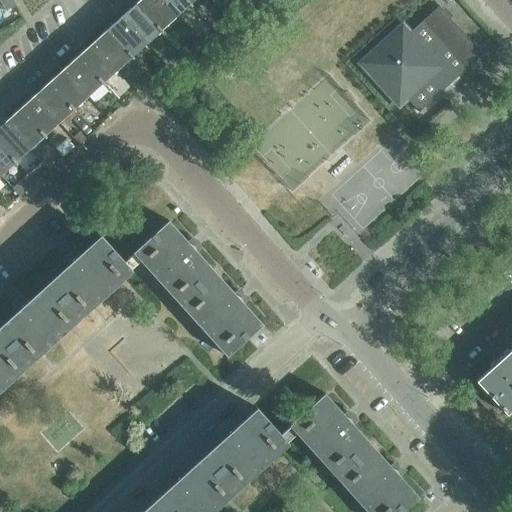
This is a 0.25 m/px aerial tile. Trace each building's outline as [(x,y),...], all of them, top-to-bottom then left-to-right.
[(16,5),(13,0),(0,0),(0,1),(5,11),(16,5)] [(127,10),(121,16),(146,43),(160,31),(161,32),(162,32),(133,0),(129,0),(123,6),(127,10)] [(133,0),(162,32),(163,31),(161,29),(175,17),(159,0),(133,0)] [(159,0),(175,17),(189,4),(190,6),(191,5),(186,0),(159,0)] [(219,6),(225,14),(231,8),(224,1),(219,6)] [(405,29),(402,25),(360,63),(398,105),(406,98),(419,112),(482,54),(435,2),(405,29)] [(115,22),(111,17),(103,25),(133,58),(134,57),(132,56),(146,43),(121,16),(115,22)] [(98,37),(92,42),(117,70),(131,57),(132,59),(133,58),(103,25),(94,32),(98,37)] [(86,48),(82,43),(73,51),(104,84),(105,84),(103,82),(117,70),(92,42),(86,48)] [(69,63),(63,69),(88,96),(102,84),(103,85),(104,84),(73,51),(65,58),(69,63)] [(57,74),(53,70),(44,77),(75,111),(76,110),(74,108),(88,96),(63,69),(57,74)] [(40,89),(34,95),(59,122),(72,110),(74,111),(75,111),(44,77),(36,85),(40,89)] [(23,96),(15,104),(46,137),(46,136),(45,135),(59,122),(34,95),(28,101),(23,96)] [(7,111),(11,116),(5,121),(30,149),(43,136),(45,138),(46,137),(15,104),(7,111)] [(0,145),(16,163),(17,163),(16,161),(30,149),(5,121),(0,125),(0,145)] [(78,144),(85,138),(78,131),(72,137),(78,144)] [(63,157),(74,147),(66,138),(55,148),(63,157)] [(0,174),(0,175),(14,163),(16,164),(16,163),(0,145),(0,174)] [(13,189),(20,196),(34,183),(28,176),(13,189)] [(159,278),(181,302),(180,304),(215,272),(213,273),(195,254),(197,252),(196,251),(195,252),(187,243),(188,242),(187,241),(185,243),(167,223),(169,221),(168,220),(133,252),(134,253),(125,262),(131,268),(142,259),(158,277),(156,278),(157,279),(159,278)] [(132,270),(131,268),(125,262),(100,235),(99,236),(101,237),(81,255),(79,254),(78,255),(80,256),(71,264),(69,263),(68,264),(70,265),(50,283),(49,282),(48,282),(80,317),(81,317),(79,315),(104,293),(106,294),(105,292),(130,269),(131,271),(132,270)] [(216,273),(215,272),(180,304),(180,305),(182,303),(204,328),(203,330),(204,330),(205,329),(228,354),(226,355),(227,356),(262,324),(261,323),(260,325),(242,305),(243,303),(243,302),(241,304),(233,295),(234,293),(234,292),(232,294),(214,274),(216,273)] [(78,316),(80,317),(48,282),(49,284),(29,302),(28,300),(27,301),(28,303),(19,311),(18,309),(17,310),(18,312),(0,328),(0,332),(29,363),(30,363),(28,361),(53,339),(54,341),(55,340),(54,338),(78,316)] [(29,364),(29,363),(0,332),(0,386),(2,385),(3,387),(4,386),(3,384),(27,362),(29,364)] [(511,347),(504,355),(502,353),(499,350),(491,357),(494,361),(496,364),(492,368),(491,367),(476,380),(496,403),(506,414),(511,408),(511,347)] [(465,387),(487,411),(496,403),(476,380),(474,379),(465,387)] [(335,477),(336,477),(371,445),(369,446),(351,426),(353,425),(352,424),(351,425),(343,416),(344,415),(343,414),(342,415),(324,396),(325,394),(324,393),(289,425),(290,426),(281,434),(287,441),(298,431),(314,449),(312,451),(313,452),(315,450),(337,475),(335,477)] [(288,443),(287,441),(281,434),(256,407),(255,408),(257,410),(237,428),(235,426),(234,427),(236,428),(227,436),(225,435),(224,436),(226,438),(207,455),(205,453),(205,454),(237,489),(236,487),(260,465),(262,467),(263,466),(261,464),(286,442),(287,443),(288,443)] [(372,445),(371,445),(336,477),(338,476),(360,501),(359,502),(359,503),(361,501),(370,511),(401,511),(418,497),(417,496),(416,498),(398,478),(400,476),(399,475),(397,477),(389,468),(391,466),(390,465),(388,467),(370,447),(372,445)] [(154,500),(153,500),(163,511),(208,511),(209,511),(211,511),(210,511),(235,488),(236,490),(237,489),(205,454),(204,454),(206,456),(186,474),(185,472),(184,473),(185,474),(176,482),(175,481),(174,482),(175,483),(156,502),(154,500)] [(163,511),(153,500),(153,501),(155,502),(143,511),(163,511)]
